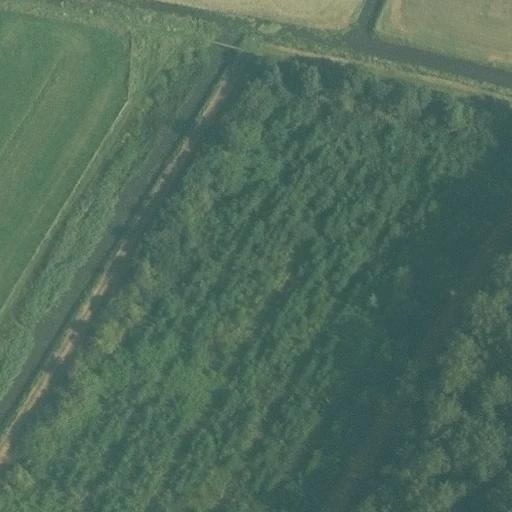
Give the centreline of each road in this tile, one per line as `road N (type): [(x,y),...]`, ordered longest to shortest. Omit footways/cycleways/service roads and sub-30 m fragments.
road 1 (track): [(511,99),(241,50)]
road 2 (track): [(199,40),(0,2)]
